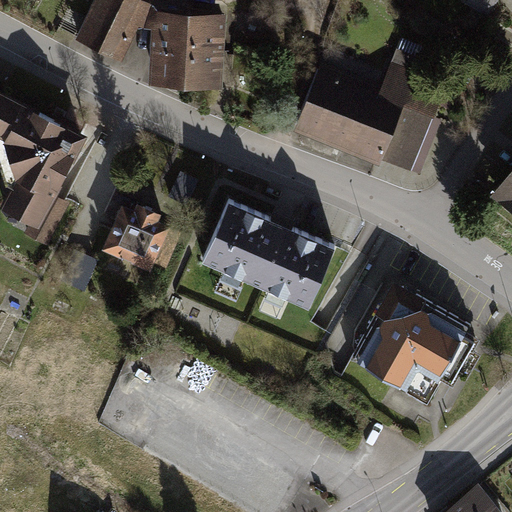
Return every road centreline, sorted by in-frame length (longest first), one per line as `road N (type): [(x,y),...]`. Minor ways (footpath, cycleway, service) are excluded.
road 1 (residential): [(422,226),(0,29)]
road 2 (residential): [(422,226),(511,78)]
road 3 (unknown): [(133,91),(58,233)]
road 4 (tertiary): [(390,511),(511,410)]
